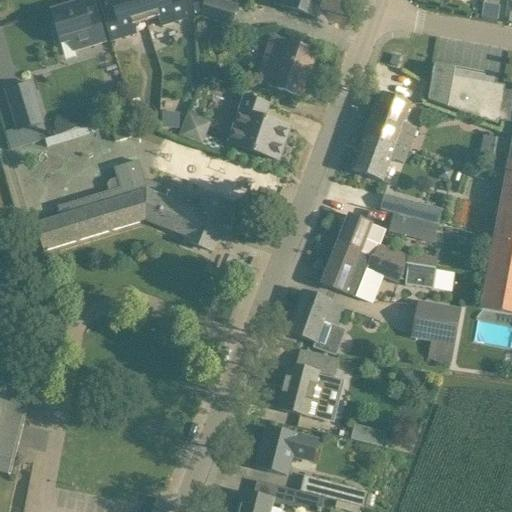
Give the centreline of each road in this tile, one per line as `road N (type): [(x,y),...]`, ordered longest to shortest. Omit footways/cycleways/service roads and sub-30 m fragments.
road 1 (tertiary): [(181,511),(375,14)]
road 2 (residential): [(375,14),(511,37)]
